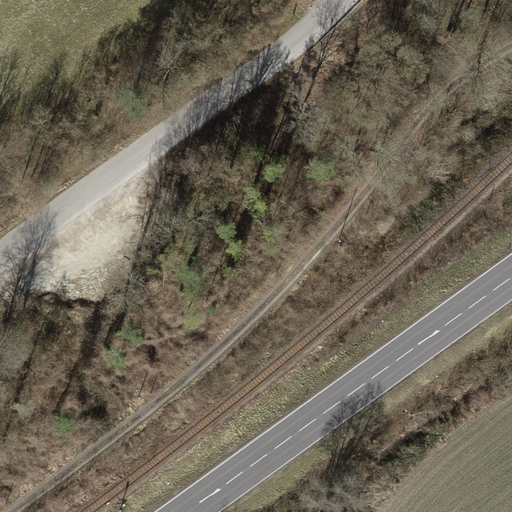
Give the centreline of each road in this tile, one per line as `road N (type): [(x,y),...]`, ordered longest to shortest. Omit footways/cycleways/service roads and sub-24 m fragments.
road 1 (unclassified): [(333,0),(0,258)]
road 2 (primary): [(511,278),(188,511)]
